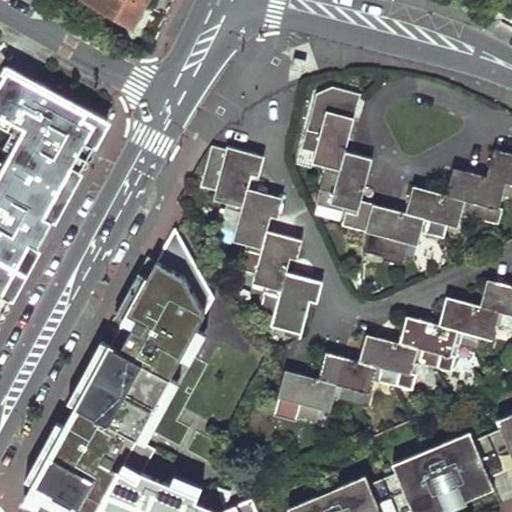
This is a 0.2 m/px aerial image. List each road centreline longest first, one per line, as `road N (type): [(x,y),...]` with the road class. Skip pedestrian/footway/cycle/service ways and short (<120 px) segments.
road 1 (residential): [(169,98),(0,419)]
road 2 (residential): [(511,67),(277,0)]
road 3 (residential): [(0,6),(169,98)]
